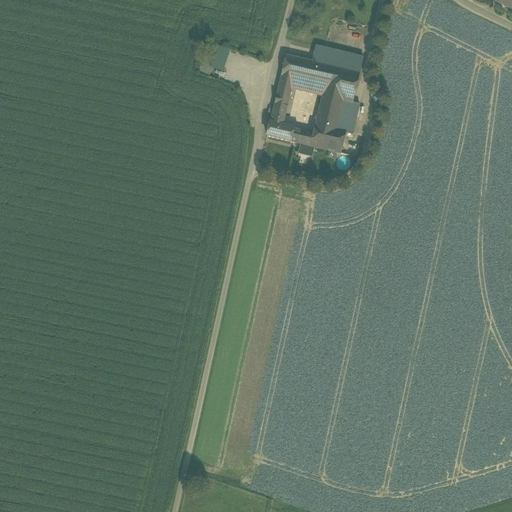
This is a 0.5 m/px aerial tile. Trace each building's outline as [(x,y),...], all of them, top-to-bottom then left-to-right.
[(511,0),(497,0),(496,4),(511,12),(511,0)] [(222,73),(229,51),(207,43),(198,70),(211,75),(213,69),(222,73)] [(313,57),(311,63),(359,75),(363,59),(324,50),(315,47),(313,57)] [(285,57),(276,98),(289,101),(291,91),(322,99),(313,136),(310,148),(314,149),(340,155),(345,134),(352,136),(359,106),(352,104),(359,75),(311,63),(304,61),(285,57)] [(287,109),(289,101),(276,98),(274,106),(287,109)] [(300,146),(310,148),(313,136),(282,128),(287,109),(274,106),(266,138),(300,146)] [(310,148),(300,146),(298,155),(312,158),(314,149),(310,148)]
